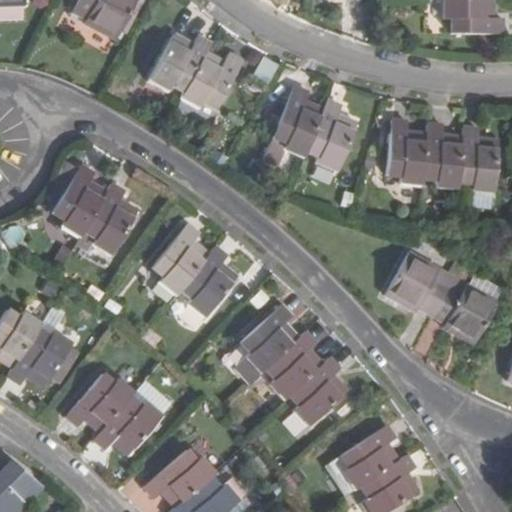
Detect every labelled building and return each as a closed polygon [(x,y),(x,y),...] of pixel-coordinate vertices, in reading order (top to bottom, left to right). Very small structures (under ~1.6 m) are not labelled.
[(77,0),(69,15),(83,22),(82,25),(115,41),(135,0),(77,0)] [(492,20),(491,0),(442,0),(443,20),(450,20),(450,35),(500,35),(500,20),(492,20)] [(170,86),(182,94),(205,53),(210,45),(196,37),(191,45),(173,36),(148,81),(167,91),(170,86)] [(227,55),(223,63),(205,53),(182,94),(179,99),(199,109),(201,104),(215,111),(242,63),(227,55)] [(319,117),(318,117),(321,110),(303,103),(307,93),(293,86),(270,138),(284,145),(281,150),(301,159),(304,153),(319,117)] [(340,108),(325,101),(321,110),(318,117),(319,117),(304,153),(316,158),(313,164),(335,173),(356,125),(337,116),(340,108)] [(420,187),(420,180),(425,134),(406,132),(407,123),(390,121),(384,177),(399,178),(399,184),(420,187)] [(455,190),(456,184),(461,138),(441,136),(442,127),(426,125),(425,134),(420,180),(434,182),(433,188),(455,190)] [(462,128),(461,138),(456,184),(471,185),(470,192),(492,195),(498,142),(477,140),(477,130),(462,128)] [(93,175),(80,167),(49,214),(63,222),(60,227),(78,238),(81,233),(105,194),(88,184),(93,175)] [(124,193),(111,185),(105,194),(81,233),(94,241),(91,246),(110,257),(137,213),(119,202),(124,193)] [(492,195),(470,192),(467,215),(489,218),(492,195)] [(485,218),(467,219),(467,231),(487,230),(485,218)] [(175,296),(179,292),(208,256),(192,243),(199,235),(186,226),(151,269),(161,278),(158,282),(175,296)] [(13,229),(4,234),(7,242),(17,237),(13,229)] [(226,258),(214,248),(208,256),(179,292),(189,300),(185,305),(203,319),(236,278),(221,266),(226,258)] [(403,306),(405,302),(432,317),(454,279),(408,253),(383,295),(403,306)] [(496,301),(502,290),(475,275),(469,286),(496,301)] [(473,346),(498,303),(454,279),(432,317),(457,331),(454,335),(473,346)] [(292,318),(281,306),(239,343),(248,354),(244,358),(260,375),(264,370),(298,339),(285,324),(292,318)] [(50,309),(37,330),(48,337),(62,316),(50,309)] [(16,364),(37,330),(40,326),(21,314),(19,318),(6,311),(0,320),(0,362),(11,369),(14,363),(16,364)] [(425,354),(440,325),(429,319),(414,348),(425,354)] [(51,333),(48,337),(37,330),(16,364),(14,363),(11,369),(5,378),(19,387),(24,378),(42,389),(48,379),(67,349),(70,345),(51,333)] [(284,401),(287,398),(322,366),(308,350),(315,344),(305,333),(298,339),(264,370),(273,381),(269,384),(284,401)] [(80,357),(67,349),(48,379),(61,387),(80,357)] [(339,370),(329,359),(322,366),(287,398),(296,408),(293,410),(308,428),(347,393),(333,376),(339,370)] [(112,385),(102,375),(65,417),(77,428),(84,421),(99,433),(129,398),(132,395),(115,381),(112,385)] [(132,395),(129,398),(140,407),(143,403),(160,418),(171,405),(144,382),(132,395)] [(140,407),(129,398),(99,433),(93,441),(106,451),(113,445),(128,456),(158,420),(160,418),(143,403),(140,407)] [(347,469),(342,472),(354,490),(359,488),(398,462),(387,445),(395,440),(386,426),(338,456),(347,469)] [(162,494),(174,508),(209,479),(214,476),(198,459),(194,462),(185,452),(143,488),(153,500),(162,494)] [(343,498),(354,490),(342,472),(347,469),(338,456),(323,467),(343,498)] [(414,470),(405,456),(398,462),(359,488),(366,499),(362,502),(368,511),(388,511),(397,506),(418,492),(406,475),(414,470)] [(222,485),(218,489),(209,479),(174,508),(169,511),(225,511),(237,502),(222,485)] [(1,491),(0,489),(0,511),(24,511),(27,510),(3,488),(1,491)]
